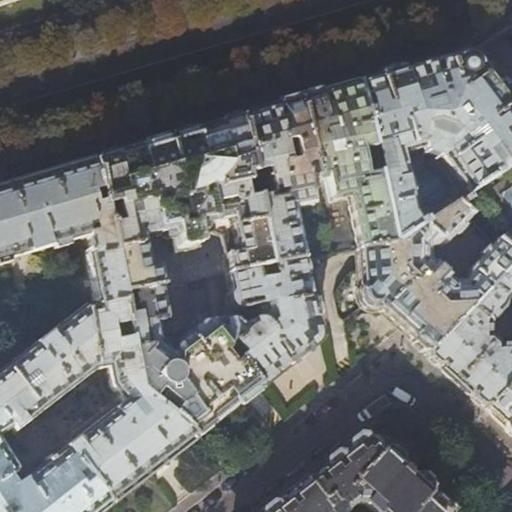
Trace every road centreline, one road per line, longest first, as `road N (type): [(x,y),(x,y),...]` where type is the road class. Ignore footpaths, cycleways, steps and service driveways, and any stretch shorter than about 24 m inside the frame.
road 1 (tertiary): [(375,0),(0,111)]
road 2 (residential): [(511,477),(397,374),(216,511)]
